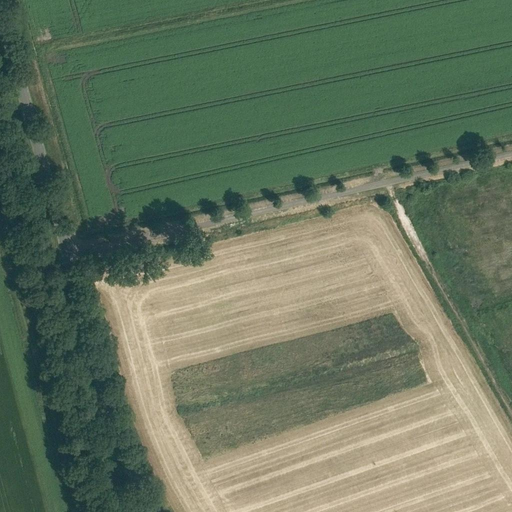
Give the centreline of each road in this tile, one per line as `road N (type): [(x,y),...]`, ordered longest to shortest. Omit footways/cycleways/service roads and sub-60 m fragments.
road 1 (unclassified): [(66,253),(511,152)]
road 2 (tertiary): [(154,511),(110,412),(66,253)]
road 3 (track): [(383,181),(511,408)]
road 4 (tertiary): [(66,253),(0,12)]
